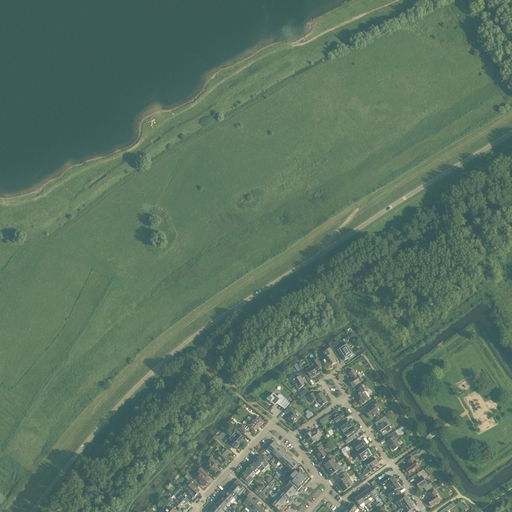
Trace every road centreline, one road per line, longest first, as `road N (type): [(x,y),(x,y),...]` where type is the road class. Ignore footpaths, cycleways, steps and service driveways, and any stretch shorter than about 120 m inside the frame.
road 1 (unclassified): [(31,511),(125,397),(174,352),(511,132)]
road 2 (unclassified): [(194,510),(272,424),(290,439)]
road 3 (residential): [(425,511),(345,399)]
